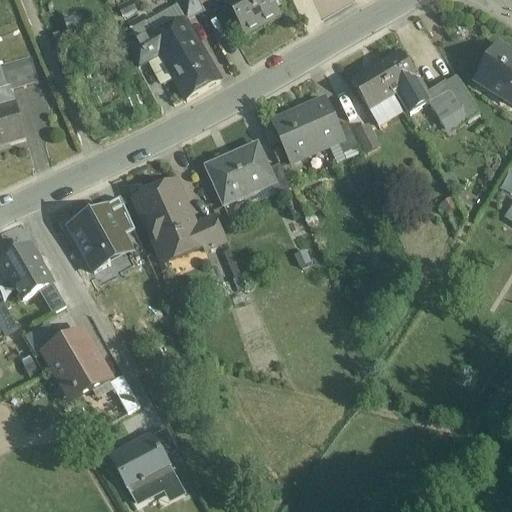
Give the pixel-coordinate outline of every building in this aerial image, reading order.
[(202,14),(194,0),(176,0),(187,22),(202,14)] [(216,7),(212,0),(194,0),(202,14),(216,7)] [(278,0),(225,0),(223,1),(246,40),(281,20),(275,11),(282,7),(278,0)] [(220,85),(184,23),(152,42),(149,37),(136,44),(149,65),(160,59),(187,105),(220,85)] [(511,55),(498,47),(474,84),(511,108),(511,55)] [(401,56),(376,71),(394,99),(401,95),(403,97),(399,99),(410,117),(429,106),(424,99),(427,98),(401,56)] [(31,60),(4,68),(10,88),(11,93),(39,85),(31,60)] [(4,68),(0,69),(0,91),(10,88),(4,68)] [(394,99),(376,71),(351,86),(369,114),(394,99)] [(427,98),(424,99),(429,106),(441,126),(461,114),(467,124),(479,117),(456,80),(427,98)] [(337,132),(325,105),(275,128),(292,166),(338,145),(342,143),(337,132)] [(16,107),(0,111),(0,148),(26,141),(16,107)] [(349,127),(337,132),(342,143),(338,145),(343,158),(359,151),(349,127)] [(258,148),(207,172),(224,210),(272,189),(275,187),(269,173),(258,148)] [(291,193),(280,168),(269,173),(275,187),(272,189),(277,199),(291,193)] [(195,231),(176,187),(135,205),(165,271),(204,253),(194,231),(195,231)] [(195,231),(194,231),(204,253),(205,256),(227,246),(216,221),(195,231)] [(107,224),(78,240),(100,279),(128,263),(107,224)] [(235,287),(243,284),(233,251),(224,254),(235,287)] [(30,252),(0,269),(0,279),(5,288),(11,284),(24,307),(52,291),(30,252)] [(148,262),(135,268),(149,295),(161,289),(148,262)] [(19,336),(5,312),(0,314),(0,332),(6,343),(19,336)] [(28,342),(37,359),(62,347),(53,329),(28,342)] [(111,388),(83,340),(51,358),(76,402),(91,393),(93,398),(111,388)] [(141,414),(125,386),(112,393),(129,421),(141,414)] [(168,436),(155,443),(166,464),(178,456),(168,436)] [(154,443),(111,466),(129,499),(172,475),(166,464),(155,443),(154,443)]
